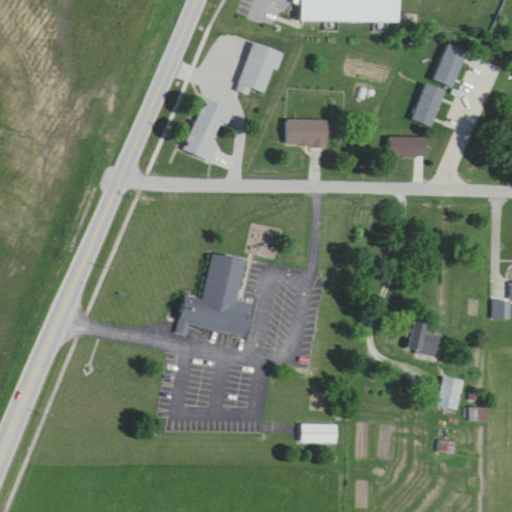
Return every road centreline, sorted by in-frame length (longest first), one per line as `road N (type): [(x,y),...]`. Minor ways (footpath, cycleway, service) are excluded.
road 1 (primary): [(0,457),(199,0)]
road 2 (residential): [(130,166),(511,176)]
road 3 (residential): [(495,59),(440,175)]
